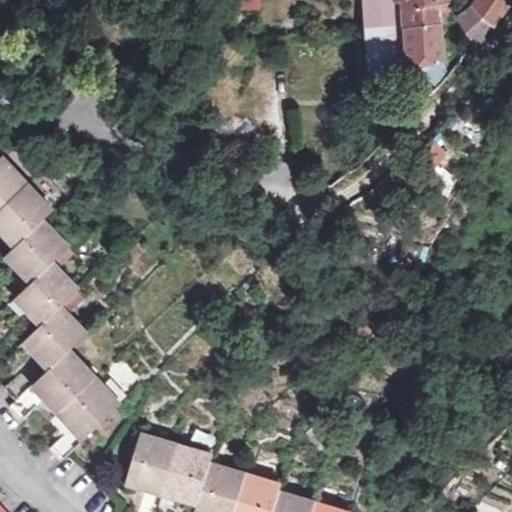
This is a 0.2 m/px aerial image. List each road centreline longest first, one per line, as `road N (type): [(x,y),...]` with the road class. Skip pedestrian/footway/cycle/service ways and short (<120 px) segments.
road 1 (residential): [(0,60),(14,87),(321,208)]
road 2 (track): [(321,208),(339,201),(511,17)]
